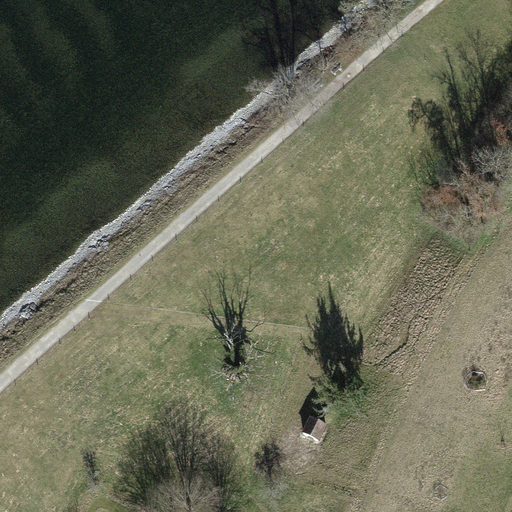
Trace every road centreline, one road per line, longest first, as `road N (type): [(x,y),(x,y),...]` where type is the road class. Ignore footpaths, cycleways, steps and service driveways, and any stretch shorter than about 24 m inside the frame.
road 1 (track): [(438,0),(0,383)]
road 2 (track): [(85,308),(327,339)]
